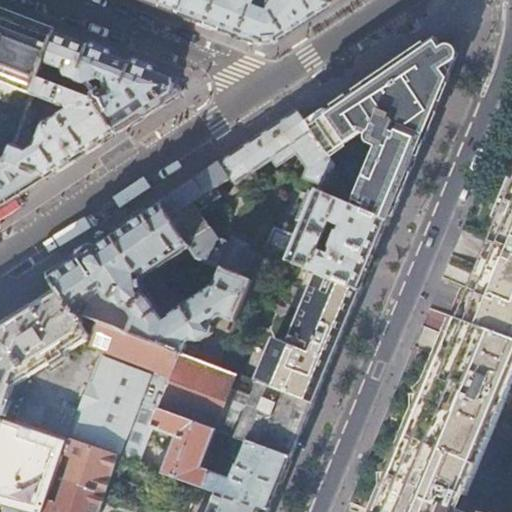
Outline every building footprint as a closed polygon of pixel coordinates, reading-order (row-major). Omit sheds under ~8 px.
[(141,0),(168,10),(171,0),(141,0)] [(171,0),(168,10),(213,27),(249,41),(264,40),(279,30),(302,15),(320,4),(313,0),(251,0),(250,2),(246,0),(171,0)] [(0,9),(0,82),(34,96),(40,79),(43,70),(46,63),(58,32),(0,9)] [(89,44),(58,32),(46,63),(66,70),(70,78),(88,85),(101,81),(113,86),(110,94),(103,91),(95,93),(93,99),(97,101),(117,133),(180,93),(178,78),(139,63),(89,44)] [(434,43),(309,126),(327,152),(344,141),(345,143),(362,132),(368,134),(367,141),(369,144),(374,146),(378,145),(353,206),(390,221),(396,207),(395,207),(451,71),(448,66),(454,62),(451,56),(434,43)] [(61,77),(43,70),(40,79),(63,88),(65,82),(60,80),(61,77)] [(93,99),(63,88),(40,79),(34,96),(65,107),(67,112),(44,126),(36,146),(29,151),(15,145),(9,163),(48,177),(117,133),(97,101),(93,99)] [(20,132),(28,134),(31,133),(39,111),(38,108),(30,105),(20,132)] [(309,126),(298,110),(221,162),(233,179),(236,183),(273,159),(279,167),(298,154),(307,168),(304,177),(327,187),(336,165),(327,152),(309,126)] [(0,207),(48,177),(9,163),(0,159),(0,207)] [(221,162),(161,202),(190,247),(197,258),(221,272),(251,289),(264,258),(251,253),(254,245),(232,235),(229,243),(222,240),(201,211),(222,196),(217,189),(233,179),(221,162)] [(511,187),(476,273),(457,317),(511,337),(511,187)] [(304,224),(299,237),(276,228),(267,251),(361,291),(371,266),(390,221),(353,206),(324,193),(325,192),(319,190),(318,193),(310,189),(296,221),(304,224)] [(105,294),(128,308),(134,318),(128,332),(184,354),(188,342),(200,334),(201,337),(208,338),(219,330),(221,324),(218,319),(223,315),(237,322),(251,289),(221,272),(214,286),(162,320),(144,293),(144,278),(190,247),(161,202),(124,227),(51,276),(60,290),(74,311),(78,312),(82,302),(102,289),(105,294)] [(267,251),(264,258),(251,289),(237,322),(217,367),(237,374),(260,384),(314,404),(351,316),(361,291),(267,251)] [(128,332),(78,312),(74,311),(60,290),(0,327),(0,414),(3,416),(13,388),(85,341),(92,344),(91,347),(106,352),(94,383),(92,383),(82,408),(84,409),(72,439),(118,456),(120,456),(139,463),(160,410),(217,431),(229,435),(292,458),(298,443),(314,404),(260,384),(251,404),(246,402),(240,417),(245,419),(243,425),(220,416),(237,374),(217,367),(184,354),(128,332)] [(511,511),(511,337),(457,317),(456,317),(447,337),(420,403),(376,511),(511,511)] [(204,468),(217,431),(160,410),(139,463),(139,465),(217,493),(270,510),(277,492),(292,458),(229,435),(227,441),(233,443),(230,452),(233,453),(229,463),(230,466),(239,469),(234,480),(213,472),(207,474),(204,468)] [(3,416),(0,414),(0,506),(7,509),(20,511),(42,511),(46,500),(62,454),(68,438),(3,416)] [(72,439),(68,438),(62,454),(72,457),(56,503),(46,500),(42,511),(97,511),(118,456),(72,439)] [(269,511),(270,510),(217,493),(209,511),(269,511)]
